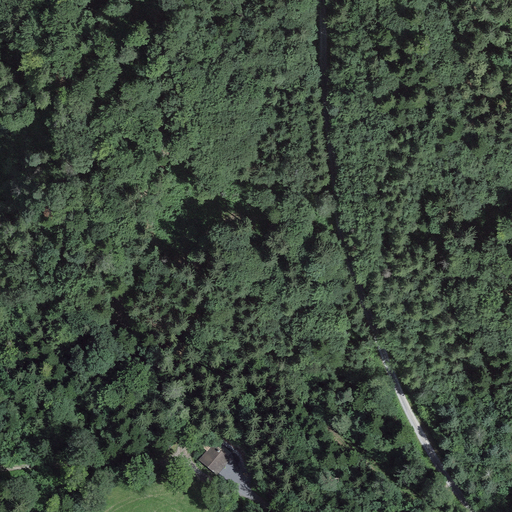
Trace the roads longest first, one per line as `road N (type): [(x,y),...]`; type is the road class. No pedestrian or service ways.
road 1 (track): [(480,511),(430,456),(356,279),(337,213),(314,0)]
road 2 (track): [(138,291),(199,317),(275,371),(324,426),(436,511)]
road 3 (track): [(0,468),(183,464)]
